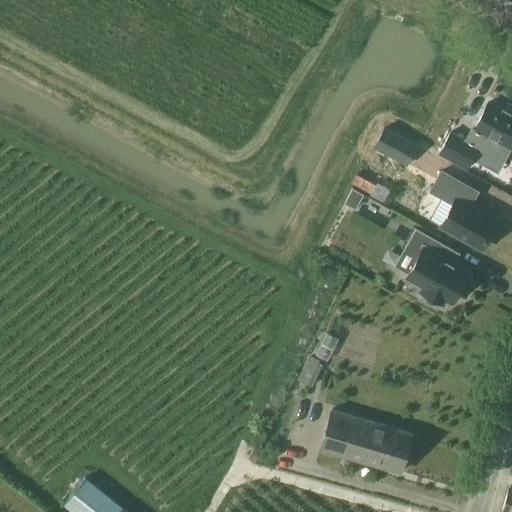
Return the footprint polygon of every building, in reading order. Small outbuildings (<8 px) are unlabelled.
[(511,115),(488,102),(473,131),(468,141),(450,132),(439,154),(468,168),(479,147),(484,137),(509,150),(511,144),(511,115)] [(407,164),(417,146),(384,128),(374,146),(407,164)] [(441,169),(428,192),(450,203),(437,227),(482,252),(489,240),(491,242),(500,226),(498,224),(501,219),(472,203),(479,191),(441,169)] [(372,194),(377,186),(375,185),(358,175),(356,174),(351,182),(354,184),(371,194),(372,194)] [(349,203),(358,207),(364,192),(355,188),(349,203)] [(440,242),(415,228),(404,248),(418,256),(406,278),(421,287),(419,290),(444,304),(446,301),(451,303),(458,291),(463,294),(472,279),(466,276),(468,272),(434,253),(440,242)] [(320,449),(323,450),(323,449),(400,472),(403,464),(407,465),(411,452),(407,451),(412,434),(334,411),(334,410),(332,410),(320,449)] [(260,449),(255,447),(249,459),(255,462),(260,449)] [(63,504),(73,511),(128,511),(84,477),(63,504)] [(511,511),(511,487),(510,487),(502,511),(511,511)]
